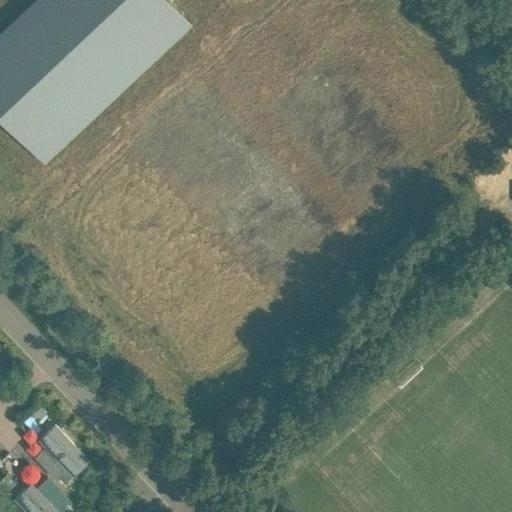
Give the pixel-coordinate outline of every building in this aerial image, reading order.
[(0,120),(38,162),(189,24),(166,0),(23,0),(0,21),(0,120)] [(511,147),(476,182),(491,197),(511,177),(511,147)] [(2,363),(0,365),(0,375),(3,378),(10,372),(2,363)] [(40,403),(32,411),(42,421),(50,413),(40,403)] [(66,466),(58,473),(64,480),(66,481),(73,474),(76,472),(90,459),(56,421),(39,436),(66,466)] [(0,482),(7,489),(16,480),(6,471),(0,477),(0,482)] [(69,511),(73,508),(68,502),(60,510),(37,486),(31,479),(14,496),(13,496),(28,511),(69,511)]
